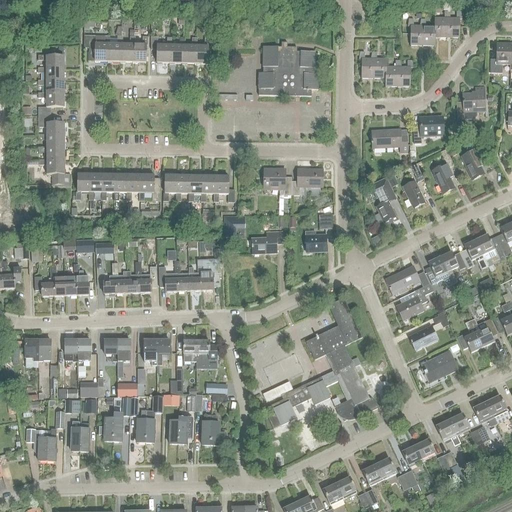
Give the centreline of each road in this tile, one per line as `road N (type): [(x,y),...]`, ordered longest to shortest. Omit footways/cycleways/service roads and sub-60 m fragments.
road 1 (residential): [(201,150),(202,87),(90,84),(89,140),(100,150)]
road 2 (residential): [(0,501),(38,490),(239,488)]
road 3 (residential): [(226,317),(0,320)]
road 4 (residential): [(344,109),(417,107),(477,41),(511,31)]
road 5 (residential): [(239,488),(268,489),(418,416)]
road 6 (residential): [(239,488),(244,407),(226,317)]
road 7 (residential): [(358,270),(511,197)]
road 8 (residential): [(418,416),(358,270)]
road 9 (residential): [(226,317),(263,315),(358,270)]
road 10 (residential): [(342,154),(201,150)]
